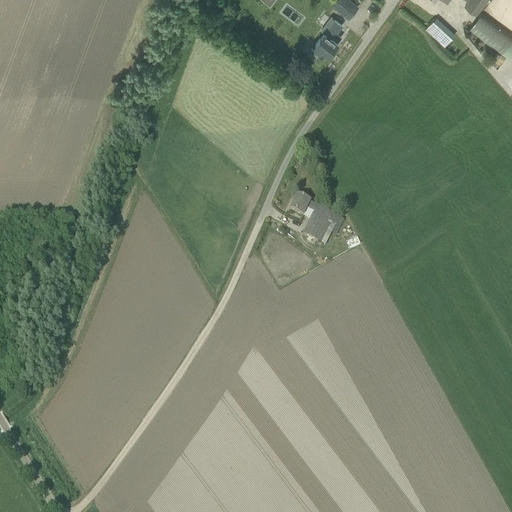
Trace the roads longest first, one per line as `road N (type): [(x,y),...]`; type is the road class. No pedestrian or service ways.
road 1 (track): [(76,511),(175,379),(262,216)]
road 2 (unclassified): [(262,216),(290,152),(397,0)]
